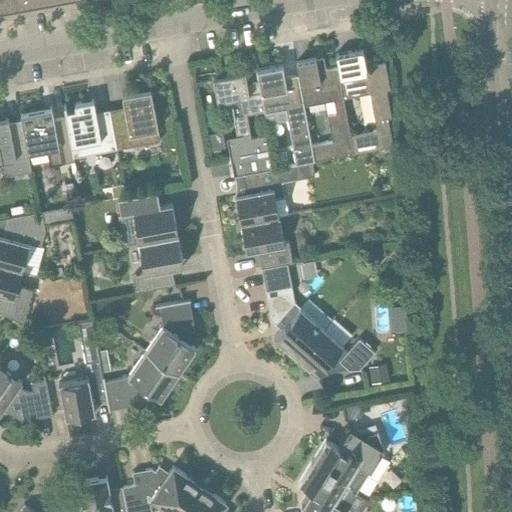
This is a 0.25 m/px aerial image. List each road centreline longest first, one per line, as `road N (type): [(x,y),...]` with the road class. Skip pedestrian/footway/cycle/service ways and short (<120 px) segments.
road 1 (residential): [(236,367),(168,24)]
road 2 (residential): [(17,461),(193,430)]
road 3 (tertiary): [(511,172),(501,0)]
road 4 (residential): [(0,53),(168,24)]
road 5 (residential): [(255,469),(282,453),(294,409),(280,382),(236,367)]
road 6 (residential): [(168,24),(299,0)]
